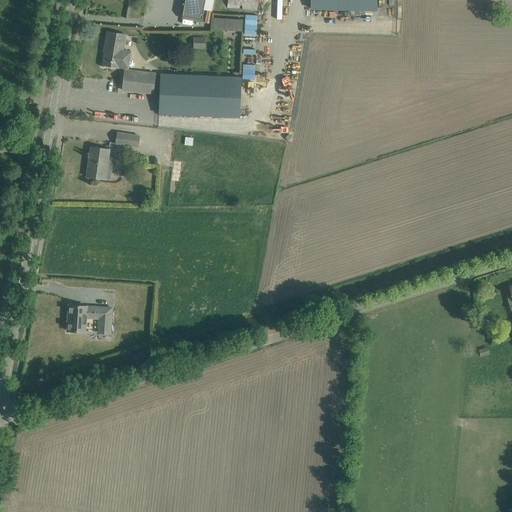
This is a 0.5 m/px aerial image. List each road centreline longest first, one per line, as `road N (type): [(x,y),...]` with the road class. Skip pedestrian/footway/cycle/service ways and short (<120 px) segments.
road 1 (unclassified): [(0,416),(31,417),(511,253)]
road 2 (tertiary): [(0,412),(73,0)]
